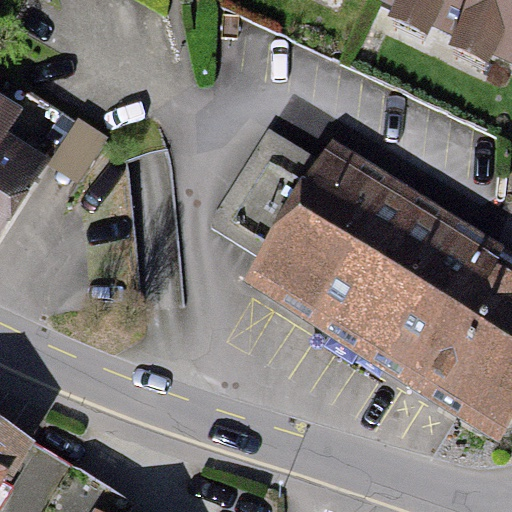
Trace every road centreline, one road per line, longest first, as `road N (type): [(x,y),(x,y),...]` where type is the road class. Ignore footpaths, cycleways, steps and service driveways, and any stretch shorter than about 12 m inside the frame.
road 1 (unclassified): [(0,338),(179,412),(355,465)]
road 2 (unclassified): [(355,465),(499,511)]
